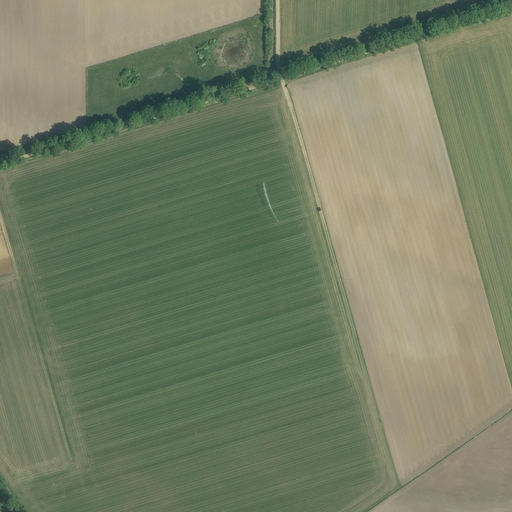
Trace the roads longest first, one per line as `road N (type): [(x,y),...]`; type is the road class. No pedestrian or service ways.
road 1 (track): [(280,77),(0,168)]
road 2 (track): [(280,77),(363,357)]
road 3 (track): [(0,210),(71,459)]
